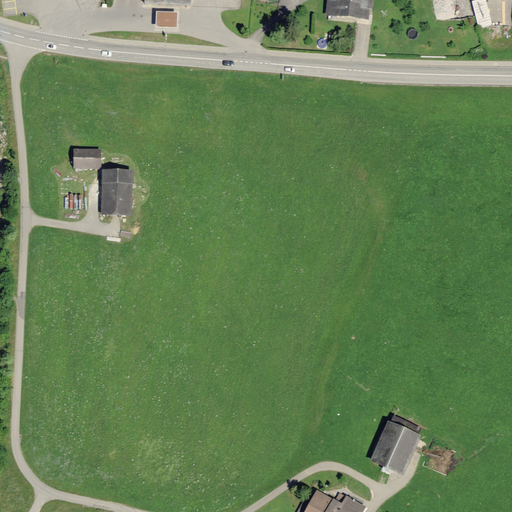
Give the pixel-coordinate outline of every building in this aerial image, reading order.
[(372,0),(327,0),(326,17),(371,24),(372,0)] [(156,9),(155,25),(176,26),(177,10),(156,9)] [(100,150),(75,150),(75,167),(100,167),(100,150)] [(132,171),(104,170),(103,213),(131,214),(132,171)] [(424,437),(389,420),(368,462),(403,479),(424,437)] [(365,511),(368,508),(340,490),(332,502),(317,492),(304,511),(365,511)]
